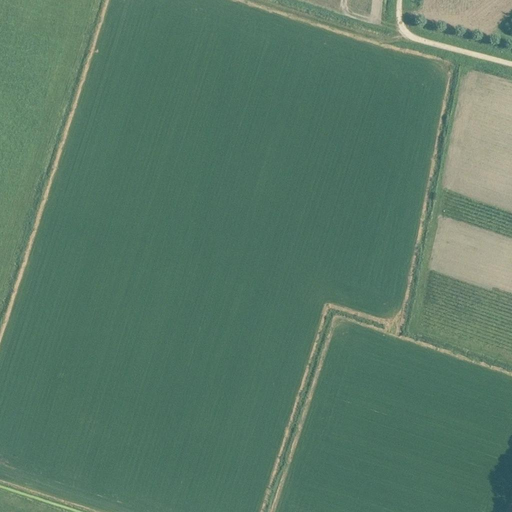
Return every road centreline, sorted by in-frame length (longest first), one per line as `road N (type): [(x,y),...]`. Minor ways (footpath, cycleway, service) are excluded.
road 1 (track): [(407,35),(368,37),(249,0)]
road 2 (track): [(511,65),(407,35),(399,0)]
